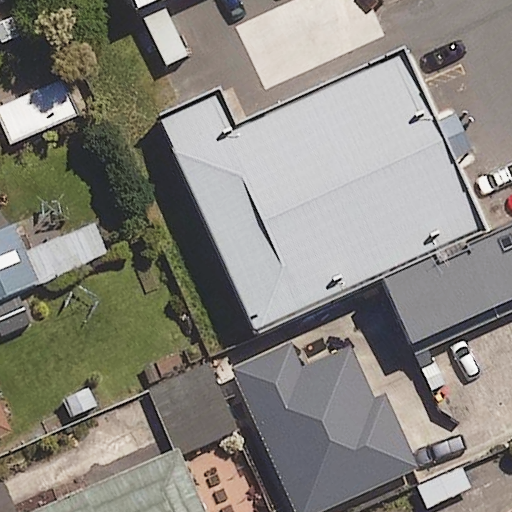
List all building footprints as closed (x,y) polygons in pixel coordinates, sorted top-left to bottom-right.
[(160,0),(129,0),(135,11),(160,0)] [(173,151),(253,330),(485,227),(404,48),(173,151)] [(76,115),(60,80),(0,106),(0,122),(10,144),(76,115)] [(92,221),(52,237),(66,272),(106,256),(92,221)] [(14,227),(0,232),(0,301),(38,286),(14,227)] [(294,511),(318,511),(405,473),(417,468),(384,394),(372,399),(348,347),(301,368),(290,343),(231,369),(242,394),(294,511)] [(209,363),(154,386),(183,454),(237,431),(209,363)] [(0,437),(11,433),(0,408),(0,437)] [(205,511),(178,450),(38,511),(205,511)] [(459,462),(415,482),(428,511),(472,492),(459,462)]
